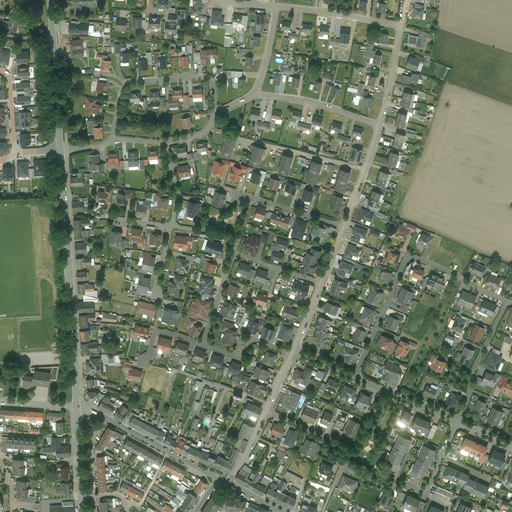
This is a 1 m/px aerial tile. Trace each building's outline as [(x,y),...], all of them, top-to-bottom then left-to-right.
[(168,0),(157,0),(157,8),(166,8),(168,8),(168,0)] [(367,1),(363,0),(360,0),(359,9),(366,10),(367,1)] [(387,4),(380,3),(378,11),(385,12),(387,4)] [(193,6),(191,6),(190,15),(199,16),(200,7),(193,6)] [(414,7),(413,12),(413,13),(412,18),(422,19),(424,13),(424,9),(423,8),(414,7)] [(221,12),(212,11),(211,24),(223,25),(224,17),(221,17),(221,12)] [(265,15),(256,14),(256,18),(255,18),(255,26),(262,26),(262,24),(264,24),(265,15)] [(246,16),(233,15),(233,22),(237,23),(237,27),(245,28),(246,16)] [(141,17),(133,17),(133,26),(140,26),(141,26),(141,19),(141,17)] [(160,18),(149,17),(149,21),(149,27),(159,27),(160,18)] [(9,21),(0,18),(0,25),(6,27),(5,28),(13,30),(13,28),(16,29),(17,26),(15,25),(16,20),(10,18),(9,21)] [(126,20),(116,19),(116,28),(121,29),(122,28),(126,28),(126,20)] [(70,21),(61,22),(62,31),(70,31),(70,25),(70,21)] [(175,22),(169,21),(169,24),(165,24),(165,32),(168,32),(168,34),(172,34),(172,31),(175,31),(176,25),(175,25),(175,22)] [(290,30),(291,22),(282,21),(281,29),(290,30)] [(311,32),(312,25),(303,24),(302,32),(311,32)] [(329,27),(320,26),(319,34),(319,36),(323,37),(323,34),(328,35),(329,27)] [(350,30),(341,29),(340,36),(349,37),(350,30)] [(388,34),(381,33),(379,41),(386,43),(388,34)] [(419,38),(410,36),(410,35),(409,35),(408,45),(409,46),(409,45),(424,48),(424,49),(425,49),(426,42),(425,42),(422,41),(422,38),(419,38)] [(230,46),(231,43),(234,44),(235,39),(231,39),(231,37),(225,36),(224,46),(230,46)] [(260,36),(253,36),(252,45),(260,46),(260,36)] [(80,40),(73,40),(72,41),(72,43),(71,45),(71,48),(83,48),(82,40),(80,40)] [(10,50),(0,48),(0,49),(0,63),(9,65),(10,56),(11,50),(10,50)] [(83,48),(71,48),(71,52),(73,53),(73,55),(74,56),(83,56),(83,49),(83,48)] [(29,61),(29,50),(19,51),(16,51),(17,57),(17,62),(29,61)] [(209,54),(201,55),(202,64),(210,64),(209,54)] [(381,55),(374,54),(372,63),(379,64),(381,55)] [(187,56),(179,56),(180,66),(188,65),(187,56)] [(160,58),(157,58),(158,67),(165,67),(165,57),(163,57),(160,58)] [(253,57),(246,57),(245,66),(252,66),(253,57)] [(414,59),(409,57),(406,66),(416,70),(419,61),(414,59)] [(107,60),(102,59),(101,68),(108,70),(108,69),(110,61),(107,60)] [(141,59),(138,59),(139,69),(146,68),(146,59),(141,59)] [(17,67),(18,75),(20,75),(29,74),(29,66),(17,67)] [(413,73),(412,77),(403,75),(402,81),(402,80),(401,83),(402,83),(402,82),(409,83),(409,84),(410,84),(410,83),(417,84),(419,75),(413,73)] [(281,75),(274,74),(272,83),(280,84),(281,75)] [(377,77),(370,75),(367,84),(374,86),(377,77)] [(300,78),(293,77),(291,86),(299,87),(300,78)] [(16,82),(16,90),(24,90),(30,90),(30,89),(29,81),(16,82)] [(106,82),(98,81),(97,90),(104,91),(106,82)] [(322,82),(315,81),(314,84),(313,89),(320,91),(322,82)] [(341,89),(332,86),(331,89),(332,90),(330,95),(338,97),(341,89)] [(202,89),(193,89),(193,97),(202,97),(202,89)] [(182,90),(173,91),(173,95),(173,98),(178,98),(182,98),(182,90)] [(159,91),(150,92),(151,100),(151,99),(151,105),(159,104),(160,105),(159,99),(160,99),(159,91)] [(140,92),(130,93),(130,101),(140,100),(140,92)] [(412,94),(404,92),(402,98),(410,100),(412,94)] [(16,96),(17,104),(31,103),(30,95),(25,95),(16,96)] [(173,95),(169,95),(169,101),(169,106),(170,106),(178,105),(178,98),(173,98),(173,95)] [(364,97),(363,96),(362,97),(362,100),(359,100),(358,105),(370,107),(372,98),(366,97),(364,96),(364,97)] [(410,100),(402,98),(400,105),(409,107),(410,100)] [(96,101),(87,100),(85,107),(93,108),(94,102),(95,102),(96,101)] [(95,102),(94,102),(93,108),(93,111),(101,113),(102,104),(95,102)] [(260,111),(251,109),(250,116),(258,118),(260,111)] [(282,112),(273,110),(271,117),(280,120),(282,112)] [(302,112),(293,110),(290,120),(295,122),(296,119),(300,120),(302,112)] [(406,115),(398,112),(396,119),(404,121),(406,115)] [(322,119),(314,116),(311,123),(320,126),(322,119)] [(190,117),(182,119),(184,128),(192,126),(190,117)] [(404,121),(396,119),(394,126),(403,128),(404,121)] [(97,120),(87,120),(88,134),(95,134),(94,127),(98,127),(97,120)] [(342,125),(333,122),(331,129),(340,132),(342,125)] [(98,127),(94,127),(95,134),(95,136),(103,135),(102,126),(98,127)] [(363,129),(354,126),(352,134),(360,136),(363,129)] [(29,133),(21,133),(21,138),(20,139),(20,141),(21,142),(21,144),(30,143),(30,140),(30,136),(29,136),(29,133)] [(404,135),(396,133),(394,139),(402,142),(404,135)] [(235,140),(226,137),(221,155),(230,158),(232,151),(233,151),(234,148),(233,148),(235,140)] [(402,142),(394,139),(392,146),(401,148),(402,142)] [(205,142),(196,144),(198,152),(207,150),(205,142)] [(185,146),(176,148),(178,156),(187,154),(185,146)] [(264,149),(255,146),(249,164),(258,167),(261,159),(262,156),(264,149)] [(362,150),(353,148),(351,154),(352,156),(351,159),(351,160),(357,161),(359,162),(360,158),(361,156),(361,155),(360,155),(362,150)] [(157,150),(148,151),(148,159),(158,158),(157,150)] [(138,152),(129,152),(129,160),(129,165),(130,165),(139,165),(138,152)] [(399,154),(390,152),(389,158),(397,161),(399,154)] [(118,153),(109,154),(109,161),(109,162),(107,162),(107,168),(119,167),(118,153)] [(99,154),(91,155),(91,163),(90,163),(90,169),(99,168),(99,154)] [(293,157),(283,154),(278,172),(287,175),(289,167),(290,168),(291,165),(290,165),(293,157)] [(397,161),(389,158),(387,165),(395,167),(397,161)] [(33,159),(34,175),(46,174),(45,159),(33,159)] [(221,163),(215,161),(213,168),(214,169),(212,173),(218,174),(219,176),(220,176),(222,176),(225,166),(229,167),(231,162),(222,159),(221,163)] [(28,160),(17,161),(17,176),(29,175),(28,160)] [(312,161),(306,181),(315,184),(318,174),(319,174),(320,171),(319,171),(321,164),(312,161)] [(239,168),(234,167),(233,170),(232,170),(230,175),(231,175),(230,178),(239,181),(240,178),(242,173),(241,173),(242,171),(247,173),(249,167),(240,164),(239,168)] [(188,165),(178,167),(180,176),(190,174),(193,173),(192,167),(189,168),(188,165)] [(11,166),(3,167),(4,171),(2,172),(2,179),(12,178),(11,166)] [(341,170),(335,189),(344,192),(347,183),(348,180),(350,172),(341,170)] [(389,174),(381,171),(378,177),(386,180),(389,174)] [(259,174),(253,172),(250,180),(258,183),(259,179),(261,175),(259,174)] [(83,176),(77,176),(70,176),(71,186),(84,185),(83,177),(84,176),(83,176)] [(386,180),(378,177),(376,183),(384,186),(386,180)] [(277,180),(271,178),(268,186),(277,189),(279,182),(280,181),(277,180)] [(302,183),(295,180),(293,184),(297,185),(296,188),(300,189),(302,183)] [(293,184),(288,183),(285,190),(289,191),(289,192),(294,194),(296,188),(297,185),(293,184)] [(132,189),(125,188),(124,193),(128,194),(127,196),(131,196),(132,189)] [(312,192),(305,189),(302,198),(310,201),(311,197),(312,197),(312,195),(313,192),(312,192)] [(106,192),(99,191),(98,195),(99,196),(99,200),(107,201),(108,194),(108,192),(106,192)] [(381,194),(373,191),(370,197),(378,200),(381,194)] [(219,193),(216,192),(215,192),(214,198),(224,201),(226,195),(219,193)] [(124,193),(119,193),(118,201),(121,201),(121,203),(126,203),(127,196),(128,194),(124,193)] [(339,197),(333,195),(333,196),(331,202),(331,203),(333,203),(331,207),(330,207),(339,210),(342,198),(339,197)] [(162,197),(159,197),(159,199),(158,205),(162,205),(162,207),(167,208),(168,198),(162,197)] [(370,197),(369,200),(366,198),(364,202),(365,204),(368,205),(369,204),(370,206),(370,204),(376,207),(376,206),(378,200),(370,197)] [(224,201),(214,198),(212,204),(222,207),(224,201)] [(82,200),(72,201),(73,210),(83,209),(83,206),(83,204),(83,203),(82,200)] [(194,203),(189,201),(188,206),(189,206),(188,211),(189,211),(188,214),(193,216),(194,213),(196,213),(197,209),(198,209),(200,203),(195,201),(194,203)] [(145,205),(138,204),(138,209),(136,209),(136,213),(145,215),(146,208),(146,205),(145,205)] [(265,210),(258,207),(255,216),(262,219),(263,219),(265,212),(265,210)] [(370,212),(362,209),(358,221),(365,224),(366,220),(371,221),(373,215),(369,213),(370,212)] [(272,214),(270,219),(269,222),(278,224),(281,217),(272,214)] [(289,219),(281,217),(278,224),(287,227),(288,224),(289,219)] [(81,219),(73,220),(74,229),(82,228),(82,223),(81,219)] [(292,234),(292,235),(301,238),(306,223),(297,220),(292,234)] [(416,226),(408,223),(406,227),(410,229),(409,230),(414,232),(416,226)] [(406,227),(399,224),(395,234),(399,235),(398,237),(399,238),(400,239),(402,238),(405,239),(409,230),(410,229),(406,227)] [(322,228),(315,225),(314,228),(314,229),(311,236),(312,235),(316,237),(323,240),(326,233),(325,232),(326,230),(322,228)] [(367,231),(356,226),(353,233),(354,234),(352,239),(359,241),(361,236),(364,238),(367,231)] [(142,229),(132,228),(132,232),(133,233),(132,238),(139,238),(140,239),(140,237),(142,229)] [(117,230),(114,229),(114,230),(112,230),(112,234),(110,241),(118,242),(118,241),(120,241),(120,238),(121,233),(120,231),(117,231),(117,230)] [(154,233),(151,233),(151,235),(150,241),(155,241),(155,243),(159,244),(160,234),(154,233)] [(269,236),(262,234),(261,238),(261,239),(260,241),(266,243),(269,236)] [(429,237),(422,234),(421,234),(420,238),(418,243),(426,247),(428,242),(430,237),(429,237)] [(186,237),(176,235),(174,246),(179,246),(179,249),(182,250),(182,247),(185,247),(186,242),(187,237),(186,237)] [(252,241),(248,240),(247,241),(246,242),(245,246),(245,247),(245,249),(257,252),(260,241),(261,239),(261,238),(256,237),(255,241),(253,240),(252,241)] [(126,239),(120,238),(120,241),(118,241),(118,242),(117,246),(124,247),(126,239)] [(288,241),(278,238),(276,243),(276,245),(280,247),(285,249),(288,241)] [(223,245),(208,240),(206,245),(208,246),(206,250),(216,253),(220,255),(223,245)] [(360,248),(349,244),(344,255),(351,258),(353,254),(357,256),(360,250),(359,250),(360,248)] [(321,251),(311,248),(309,253),(317,256),(316,256),(319,257),(321,251)] [(278,253),(274,251),(273,253),(271,258),(281,261),(283,254),(278,253)] [(392,252),(389,251),(388,251),(385,258),(389,260),(388,260),(389,262),(390,262),(392,262),(392,261),(395,263),(399,255),(392,252)] [(317,256),(309,253),(307,252),(305,258),(315,261),(316,256),(317,256)] [(194,256),(186,254),(185,259),(189,260),(189,262),(193,263),(194,256)] [(150,256),(145,255),(144,256),(143,261),(153,264),(155,257),(150,256)] [(84,257),(76,257),(76,267),(85,267),(84,259),(84,257)] [(185,259),(179,258),(177,268),(187,271),(189,262),(189,260),(185,259)] [(315,261),(305,258),(303,263),(315,267),(313,266),(315,261)] [(153,264),(143,261),(142,267),(141,268),(147,269),(152,271),(153,264)] [(353,265),(342,261),(339,269),(341,269),(339,274),(344,276),(346,271),(351,273),(353,265)] [(211,263),(207,262),(204,270),(213,273),(216,265),(211,263)] [(484,267),(475,262),(473,267),(472,267),(471,267),(470,269),(471,270),(472,270),(471,272),(474,273),(473,275),(476,276),(477,275),(480,276),(484,267)] [(251,267),(240,263),(238,272),(247,275),(248,275),(250,269),(251,267)] [(315,267),(303,263),(305,264),(303,269),(307,271),(313,273),(315,267)] [(418,268),(416,267),(414,268),(413,270),(411,268),(408,273),(412,275),(411,278),(411,279),(418,282),(419,282),(421,277),(424,271),(419,269),(418,268)] [(267,273),(258,269),(257,271),(254,279),(264,282),(264,283),(265,279),(267,273)] [(389,272),(383,270),(382,271),(381,272),(380,274),(380,275),(379,279),(387,282),(391,273),(389,272)] [(437,276),(431,273),(428,279),(427,283),(433,286),(437,276)] [(184,276),(176,274),(174,282),(179,283),(182,284),(184,276)] [(143,276),(140,275),(140,277),(139,281),(138,282),(148,285),(150,278),(143,276)] [(203,276),(202,275),(200,280),(203,281),(202,284),(201,284),(212,288),(213,284),(211,284),(212,279),(211,278),(203,276)] [(500,279),(490,275),(486,283),(489,285),(492,286),(493,286),(496,288),(497,285),(500,279)] [(444,279),(437,276),(433,286),(439,288),(440,288),(442,284),(444,279)] [(421,277),(419,282),(418,282),(416,284),(422,287),(422,286),(425,279),(421,277)] [(506,279),(500,277),(500,279),(497,285),(502,288),(506,279)] [(343,282),(335,279),(330,291),(335,293),(334,293),(335,293),(338,294),(340,288),(345,290),(347,284),(343,283),(343,282)] [(171,283),(169,284),(168,291),(170,291),(170,292),(170,294),(172,294),(173,293),(174,292),(177,293),(179,283),(174,282),(171,281),(171,283)] [(298,293),(306,296),(309,287),(295,281),(292,291),(298,293)] [(87,282),(77,283),(78,292),(85,291),(85,284),(87,284),(87,282)] [(148,285),(138,282),(138,283),(137,288),(137,289),(141,290),(147,291),(148,285)] [(212,288),(201,284),(200,289),(203,290),(202,292),(201,292),(201,293),(202,293),(210,296),(211,297),(213,293),(210,292),(212,288)] [(232,285),(230,284),(227,294),(232,295),(233,297),(234,296),(236,297),(239,288),(232,285)] [(409,290),(402,288),(400,294),(411,299),(413,293),(409,290)] [(377,291),(373,289),(372,291),(370,297),(369,296),(367,300),(377,305),(382,293),(377,291)] [(469,294),(462,291),(459,298),(457,302),(458,302),(464,305),(469,294)] [(306,296),(298,293),(297,296),(295,295),(294,299),(303,302),(306,296)] [(85,294),(83,294),(84,301),(88,301),(89,311),(94,311),(93,300),(93,296),(85,294)] [(267,297),(259,294),(256,302),(264,305),(267,299),(267,297)] [(411,299),(400,294),(397,300),(403,303),(408,305),(411,299)] [(475,297),(469,294),(464,305),(471,308),(473,303),(475,297)] [(209,302),(197,298),(194,306),(192,312),(198,314),(197,314),(198,315),(204,317),(209,302)] [(272,301),(267,299),(264,305),(264,306),(269,308),(272,301)] [(496,305),(483,300),(483,301),(484,301),(481,309),(485,310),(484,312),(491,315),(496,305)] [(84,301),(78,301),(79,311),(89,311),(88,301),(84,301)] [(156,304),(142,301),(140,310),(139,311),(148,313),(149,315),(151,314),(152,314),(153,315),(154,311),(156,310),(155,309),(156,304)] [(229,303),(226,302),(223,308),(234,312),(237,306),(237,305),(229,303)] [(338,307),(327,302),(326,305),(325,304),(324,305),(323,307),(324,308),(324,309),(324,310),(330,313),(335,315),(338,307)] [(291,308),(285,306),(282,315),(296,321),(299,311),(291,308)] [(172,308),(165,307),(165,308),(162,317),(162,320),(169,321),(172,308)] [(370,309),(365,307),(360,319),(365,322),(369,323),(375,311),(372,310),(370,309)] [(177,310),(172,308),(169,321),(176,323),(179,310),(177,310)] [(234,312),(223,308),(221,314),(225,315),(232,318),(232,317),(234,312)] [(94,313),(79,314),(79,321),(88,321),(88,318),(94,318),(94,313)] [(196,318),(188,315),(186,322),(192,324),(192,323),(195,324),(197,318),(196,318)] [(326,318),(320,316),(318,321),(329,326),(331,320),(326,318)] [(394,318),(390,316),(386,326),(395,329),(399,320),(394,318)] [(451,329),(460,333),(466,320),(456,316),(451,329)] [(258,323),(250,320),(249,320),(250,321),(249,324),(248,324),(246,330),(255,333),(258,325),(258,323)] [(233,324),(224,321),(222,328),(226,330),(227,328),(231,330),(233,324)] [(329,326),(318,321),(315,327),(317,328),(327,331),(329,326)] [(195,324),(192,323),(192,324),(189,332),(198,335),(201,326),(195,324)] [(107,332),(107,329),(98,328),(98,324),(97,324),(96,331),(107,332)] [(143,325),(136,324),(133,334),(140,336),(143,325)] [(476,325),(475,324),(470,337),(479,341),(484,328),(476,325)] [(149,327),(143,325),(140,336),(147,337),(149,327)] [(288,327),(282,325),(282,327),(278,337),(288,341),(290,335),(291,336),(292,333),(291,333),(292,329),(288,327)] [(88,328),(80,329),(80,338),(89,338),(89,331),(95,331),(95,328),(88,328)] [(231,330),(227,328),(226,330),(222,341),(232,345),(233,339),(234,340),(235,339),(236,337),(235,336),(236,332),(231,330)] [(274,331),(265,328),(264,332),(263,332),(261,336),(271,339),(274,331)] [(327,331),(317,328),(315,333),(326,338),(329,332),(327,331)] [(361,330),(357,328),(353,337),(362,341),(366,332),(361,330)] [(326,338),(315,333),(313,339),(318,341),(321,343),(324,344),(326,338)] [(166,338),(160,336),(157,347),(157,348),(158,348),(158,352),(162,353),(163,349),(166,338)] [(392,340),(382,336),(378,343),(381,344),(381,346),(382,346),(383,346),(388,348),(391,342),(392,340)] [(172,339),(166,338),(163,349),(168,351),(170,346),(172,339)] [(100,345),(97,345),(97,341),(89,342),(90,352),(90,351),(101,350),(100,345)] [(408,344),(401,341),(396,352),(400,354),(401,353),(405,354),(409,347),(410,344),(408,344)] [(417,344),(409,341),(408,344),(410,344),(409,347),(415,349),(417,344)] [(89,342),(80,342),(81,353),(90,352),(89,342)] [(188,345),(179,342),(177,343),(176,346),(177,347),(176,350),(184,354),(185,354),(186,351),(188,345)] [(396,344),(391,342),(388,348),(387,350),(392,352),(396,344)] [(351,350),(344,347),(342,351),(347,353),(344,360),(352,363),(357,352),(351,350)] [(473,351),(465,347),(462,354),(460,359),(468,363),(473,351)] [(206,352),(196,349),(193,357),(201,360),(202,361),(203,358),(206,352)] [(191,353),(186,351),(185,354),(184,354),(182,359),(188,361),(191,353)] [(276,355),(267,351),(263,362),(259,360),(258,361),(272,366),(276,355)] [(488,358),(485,365),(496,370),(500,361),(499,361),(501,357),(499,356),(491,352),(488,358)] [(438,355),(432,353),(429,361),(433,362),(435,358),(437,359),(438,355)] [(223,359),(213,355),(212,360),(213,360),(211,364),(219,367),(220,367),(221,365),(223,359)] [(100,358),(92,358),(92,361),(86,362),(87,372),(91,371),(91,373),(101,373),(100,358)] [(203,358),(202,361),(201,360),(200,365),(205,367),(208,359),(203,358)] [(437,359),(435,358),(433,362),(431,367),(440,371),(444,362),(437,359)] [(132,363),(123,361),(122,368),(130,370),(131,367),(132,363)] [(241,366),(232,362),(230,366),(232,367),(230,371),(236,373),(235,376),(237,376),(239,371),(241,366)] [(392,364),(386,362),(384,367),(398,373),(397,372),(399,367),(392,364)] [(34,376),(24,374),(23,385),(33,386),(33,382),(48,384),(49,384),(50,378),(56,378),(58,365),(31,367),(31,370),(35,370),(34,376)] [(225,366),(221,365),(220,367),(219,367),(217,372),(222,374),(225,366)] [(270,371),(258,366),(256,371),(255,371),(253,375),(257,377),(265,380),(267,374),(268,375),(270,371)] [(131,367),(130,370),(129,376),(133,377),(133,378),(137,379),(137,378),(140,379),(141,371),(137,370),(137,369),(135,368),(131,367)] [(398,373),(384,367),(386,368),(384,373),(389,375),(396,378),(398,373)] [(304,373),(297,370),(293,379),(302,383),(302,382),(306,383),(310,374),(305,371),(304,373)] [(324,373),(318,370),(315,376),(321,379),(324,373)] [(243,373),(239,371),(237,376),(235,376),(234,378),(240,380),(243,373)] [(494,376),(486,373),(482,381),(483,380),(486,382),(486,383),(492,385),(495,379),(496,377),(494,376)] [(250,378),(242,374),(240,379),(247,382),(247,381),(250,383),(251,381),(249,381),(250,378)] [(93,377),(87,378),(87,385),(93,385),(98,384),(98,382),(97,382),(96,378),(93,379),(93,377)] [(339,383),(329,379),(327,385),(326,387),(326,388),(335,391),(337,388),(339,383)] [(254,393),(258,384),(255,383),(251,381),(250,383),(247,390),(254,393)] [(506,382),(504,381),(502,383),(500,389),(505,391),(506,391),(507,391),(507,390),(511,392),(511,383),(510,384),(506,382)] [(258,384),(254,393),(259,395),(260,391),(265,392),(267,388),(262,386),(258,384)] [(345,386),(340,398),(347,401),(347,400),(346,400),(348,396),(352,397),(353,398),(354,395),(356,390),(345,386)] [(436,390),(426,386),(423,393),(433,397),(435,393),(436,390)] [(96,391),(88,391),(88,400),(92,402),(95,396),(99,391),(97,390),(96,391)] [(300,395),(292,392),(290,396),(286,394),(281,405),(288,408),(291,410),(293,406),(296,407),(298,402),(297,402),(300,395)] [(456,394),(451,392),(446,403),(449,404),(450,406),(451,407),(453,406),(455,407),(460,396),(456,394)] [(372,397),(361,393),(355,405),(360,407),(360,406),(366,409),(368,405),(372,397)] [(102,409),(106,402),(106,401),(102,399),(98,406),(102,409)] [(486,403),(478,399),(474,408),(482,412),(485,406),(486,403)] [(106,402),(102,409),(106,411),(110,404),(106,402)] [(251,404),(248,403),(244,411),(257,417),(261,408),(251,404)] [(128,408),(122,404),(118,410),(124,414),(128,408)] [(306,407),(305,407),(303,412),(301,417),(307,420),(312,410),(306,407)] [(501,411),(493,408),(487,420),(493,422),(492,423),(497,425),(501,416),(502,417),(504,413),(504,412),(501,411)] [(118,410),(117,410),(114,416),(122,421),(126,415),(124,414),(118,410)] [(318,413),(312,410),(307,420),(313,423),(316,418),(318,413)] [(410,414),(404,411),(400,421),(406,424),(408,420),(410,415),(410,414)] [(57,421),(62,421),(62,418),(63,413),(48,412),(48,418),(57,419),(57,421)] [(325,412),(321,422),(328,425),(331,418),(332,415),(325,412)] [(134,414),(133,415),(131,419),(129,423),(135,426),(140,419),(141,416),(138,415),(134,413),(134,414)] [(225,416),(220,414),(219,416),(218,415),(216,419),(223,422),(225,416)] [(339,415),(337,418),(334,425),(336,426),(335,426),(340,428),(340,427),(341,428),(345,418),(339,415)] [(421,419),(416,417),(414,422),(412,426),(415,428),(415,429),(415,430),(418,431),(423,419),(421,419)] [(146,422),(140,419),(135,426),(142,430),(146,422)] [(425,420),(423,419),(418,431),(420,433),(421,432),(422,432),(422,431),(425,432),(426,432),(428,427),(430,423),(425,421),(425,420)] [(359,424),(351,420),(349,426),(346,433),(350,435),(350,434),(354,435),(359,424)] [(152,425),(146,422),(142,430),(148,433),(152,425)] [(245,423),(234,447),(237,449),(242,438),(248,440),(253,426),(245,423)] [(283,427),(274,423),(270,433),(279,436),(279,437),(282,431),(283,427)] [(159,429),(152,425),(148,433),(155,437),(159,429)] [(122,434),(108,426),(105,431),(111,435),(115,437),(116,435),(120,438),(122,434)] [(165,432),(159,429),(155,437),(161,440),(165,432)] [(297,433),(290,430),(284,443),(292,446),(297,433)] [(111,435),(105,431),(102,436),(108,440),(111,435)] [(168,433),(167,435),(164,442),(169,444),(172,437),(173,435),(171,434),(168,433)] [(60,437),(51,436),(44,435),(43,439),(47,439),(47,446),(56,446),(61,446),(60,437)] [(186,438),(180,435),(178,435),(176,439),(178,440),(174,449),(180,451),(185,441),(186,438)] [(410,439),(400,435),(398,441),(407,445),(410,439)] [(108,440),(102,436),(99,441),(105,445),(105,444),(111,448),(113,445),(110,443),(111,441),(108,440)] [(176,439),(172,437),(169,444),(168,445),(174,449),(178,440),(176,439)] [(132,441),(127,438),(123,445),(129,448),(132,441)] [(188,439),(186,438),(185,441),(180,451),(186,454),(190,446),(191,441),(192,440),(189,438),(188,439)] [(237,449),(239,450),(243,451),(248,440),(242,438),(237,449)] [(473,441),(466,438),(465,439),(464,441),(463,442),(463,443),(461,448),(468,451),(469,451),(473,441)] [(304,446),(301,452),(306,454),(307,453),(312,441),(311,441),(307,439),(304,446)] [(312,441),(307,453),(312,455),(314,449),(317,443),(312,440),(311,441),(312,441)] [(105,445),(99,441),(96,446),(102,450),(105,445)] [(137,444),(132,441),(129,448),(134,451),(137,444)] [(223,443),(218,441),(214,449),(219,451),(223,443)] [(407,445),(398,441),(395,448),(403,451),(404,452),(407,445)] [(479,444),(473,441),(469,451),(475,454),(479,444)] [(142,447),(137,444),(134,451),(139,453),(142,447)] [(484,446),(479,444),(475,454),(479,456),(478,459),(481,460),(482,457),(484,453),(485,450),(486,450),(487,447),(484,446)] [(61,446),(56,446),(57,451),(57,456),(70,455),(70,454),(70,446),(70,445),(61,446)] [(435,450),(424,445),(422,452),(432,456),(435,450)] [(195,448),(190,446),(186,454),(192,456),(195,448)] [(199,448),(196,446),(195,448),(192,456),(197,459),(199,454),(201,449),(200,448),(201,447),(200,447),(199,448)] [(147,450),(142,447),(139,453),(144,456),(147,450)] [(239,450),(237,449),(234,447),(233,447),(228,460),(233,463),(234,463),(239,450)] [(395,448),(394,447),(391,453),(400,458),(403,451),(395,448)] [(152,453),(147,450),(144,456),(149,459),(152,453)] [(286,453),(278,450),(276,456),(283,459),(286,453)] [(490,456),(488,460),(489,461),(494,463),(499,453),(493,450),(490,456)] [(208,454),(201,451),(199,454),(197,459),(204,462),(206,457),(207,457),(209,454),(208,454)] [(432,456),(422,452),(423,453),(420,458),(419,458),(428,462),(429,463),(432,456)] [(152,453),(149,459),(147,462),(149,462),(147,465),(151,467),(154,462),(157,455),(152,453)] [(208,454),(209,454),(207,457),(206,457),(204,462),(213,466),(215,461),(217,457),(215,456),(208,453),(208,454)] [(391,453),(390,453),(388,458),(389,458),(388,460),(389,460),(398,464),(400,458),(391,453)] [(505,455),(499,453),(494,463),(500,466),(502,461),(505,455)] [(163,458),(157,455),(154,462),(159,465),(163,458)] [(221,469),(225,459),(223,458),(217,455),(215,461),(213,466),(221,469)] [(19,458),(13,458),(12,465),(14,465),(22,466),(23,459),(19,458)] [(428,462),(419,458),(416,464),(426,469),(428,462)] [(171,462),(165,459),(162,465),(164,466),(168,468),(171,462)] [(233,463),(228,460),(226,459),(225,459),(221,469),(229,473),(233,463)] [(255,464),(250,461),(245,468),(250,472),(255,464)] [(176,465),(171,462),(168,468),(171,470),(170,472),(172,473),(176,465)] [(64,463),(57,463),(57,467),(61,466),(61,472),(58,472),(57,472),(57,476),(69,475),(68,466),(64,466),(64,463)] [(332,467),(323,463),(321,466),(320,466),(319,468),(320,469),(319,471),(328,475),(329,473),(332,467)] [(416,464),(415,464),(412,470),(414,471),(417,472),(420,474),(423,475),(426,469),(416,464)] [(22,466),(14,465),(14,472),(16,472),(24,473),(24,466),(22,466)] [(185,470),(176,465),(172,473),(181,478),(185,470)] [(447,468),(445,474),(444,474),(443,476),(445,477),(446,477),(451,479),(455,469),(448,466),(447,468)] [(245,471),(242,469),(239,472),(235,479),(244,484),(248,477),(247,477),(249,473),(247,472),(248,470),(246,469),(245,471)] [(461,472),(455,469),(451,479),(457,482),(457,481),(461,472)] [(287,471),(284,477),(287,479),(289,476),(301,482),(302,479),(287,471)] [(469,475),(461,472),(457,481),(465,484),(467,478),(469,475)] [(256,474),(252,480),(249,487),(254,490),(257,483),(256,482),(259,476),(256,474)] [(261,481),(259,480),(261,476),(261,475),(257,483),(254,490),(262,495),(269,481),(263,477),(261,481)] [(356,482),(343,476),(338,488),(345,490),(346,489),(348,489),(349,489),(349,488),(353,490),(356,482)] [(249,478),(248,477),(244,484),(249,487),(252,480),(249,478)] [(201,478),(197,484),(203,487),(206,482),(201,478)] [(475,481),(467,478),(465,484),(463,487),(471,490),(475,481)] [(18,487),(26,487),(27,480),(23,480),(17,479),(17,480),(16,487),(18,487)] [(287,495),(281,491),(282,488),(283,489),(287,483),(282,480),(276,491),(272,498),(282,503),(287,495)] [(72,481),(60,482),(61,489),(59,490),(59,492),(73,491),(72,488),(73,488),(73,487),(72,487),(72,486),(72,485),(72,482),(72,481)] [(129,484),(123,481),(120,487),(125,490),(129,484)] [(481,484),(475,481),(471,490),(470,491),(477,494),(481,484)] [(272,482),(269,487),(275,490),(278,485),(272,482)] [(134,487),(129,484),(125,490),(130,493),(134,487)] [(197,484),(194,489),(199,493),(203,487),(197,484)] [(484,485),(481,484),(477,494),(480,495),(481,495),(484,496),(487,489),(488,489),(489,487),(485,485),(484,485)] [(26,487),(18,487),(18,494),(21,494),(28,495),(28,488),(26,487)] [(134,487),(130,493),(135,496),(139,489),(134,487)] [(275,490),(269,487),(265,494),(272,498),(276,491),(275,490)] [(340,490),(335,487),(332,494),(338,496),(340,490)] [(144,492),(139,489),(135,496),(140,499),(144,492)] [(176,491),(178,492),(177,494),(184,499),(182,502),(190,507),(193,502),(186,497),(183,495),(176,491)] [(197,496),(189,492),(188,493),(187,492),(185,494),(187,495),(186,497),(193,502),(193,501),(194,501),(195,500),(195,499),(196,497),(197,496)] [(393,496),(385,493),(380,503),(388,506),(391,501),(392,497),(393,497),(393,496)] [(212,495),(200,511),(212,511),(213,511),(214,511),(216,509),(215,508),(217,505),(218,505),(221,501),(212,495)] [(296,499),(287,495),(282,503),(282,504),(291,508),(296,499)] [(413,498),(407,495),(405,500),(403,504),(403,503),(402,506),(405,507),(409,508),(413,498)] [(112,497),(103,498),(103,500),(99,500),(100,507),(107,506),(112,506),(112,497)] [(307,511),(310,506),(310,505),(309,504),(311,499),(304,497),(302,502),(300,509),(304,511),(303,511),(307,511)] [(236,500),(227,498),(225,508),(226,508),(226,507),(228,508),(229,509),(234,510),(236,500)] [(419,500),(413,498),(409,508),(414,511),(417,506),(419,500)] [(74,511),(74,504),(74,503),(73,500),(63,501),(63,504),(50,505),(50,511),(74,511)] [(246,502),(236,500),(234,510),(239,511),(238,511),(239,511),(240,511),(241,511),(244,507),(246,502)] [(425,503),(419,500),(417,506),(423,508),(425,503)] [(186,511),(190,507),(182,502),(179,507),(178,507),(185,511),(186,511)] [(258,506),(249,503),(245,511),(255,511),(256,511),(258,506)] [(468,511),(471,508),(461,503),(458,509),(464,511),(468,511)]
